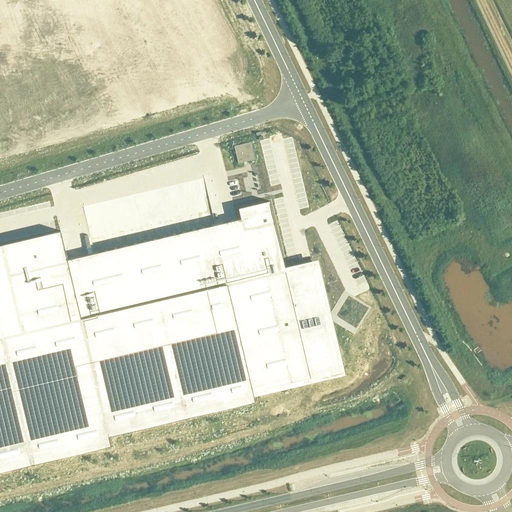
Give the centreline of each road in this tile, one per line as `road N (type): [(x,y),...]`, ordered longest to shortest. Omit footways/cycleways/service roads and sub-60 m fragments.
road 1 (unclassified): [(0,194),(302,100)]
road 2 (unclassified): [(302,100),(427,361)]
road 3 (secondary): [(444,459),(230,511)]
road 4 (secondary): [(288,511),(447,473)]
